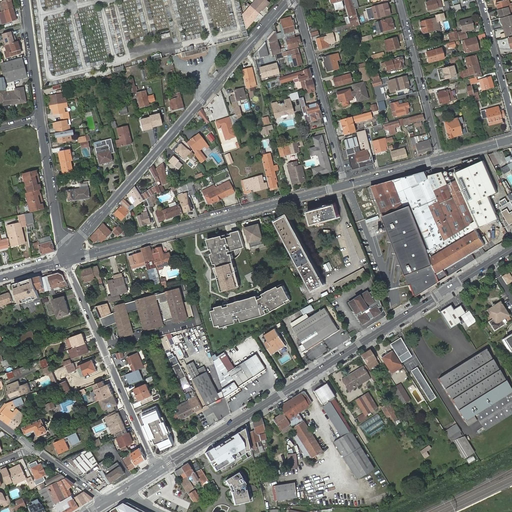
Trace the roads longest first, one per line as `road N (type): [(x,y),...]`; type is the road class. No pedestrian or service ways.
road 1 (primary): [(209,438),(511,248)]
road 2 (tertiary): [(66,260),(288,0)]
road 3 (secondary): [(66,260),(345,184)]
road 4 (tertiary): [(156,467),(66,260)]
road 5 (residential): [(295,0),(345,184)]
road 6 (residential): [(440,159),(399,0)]
road 7 (tertiary): [(66,260),(41,118)]
road 8 (residential): [(511,116),(481,0)]
